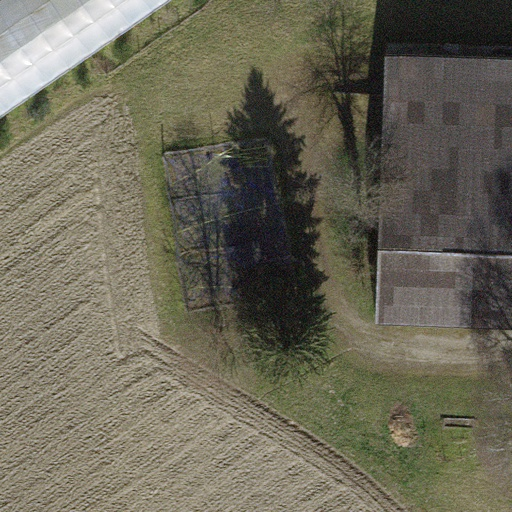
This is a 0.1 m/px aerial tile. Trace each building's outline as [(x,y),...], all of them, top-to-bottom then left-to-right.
[(0,0),(0,109),(158,0),(0,0)] [(511,52),(387,49),(386,93),(511,97),(511,52)] [(511,97),(386,93),(381,238),(511,242),(511,97)] [(511,242),(381,238),(378,316),(511,319),(511,242)] [(266,273),(260,243),(230,249),(236,279),(266,273)]
